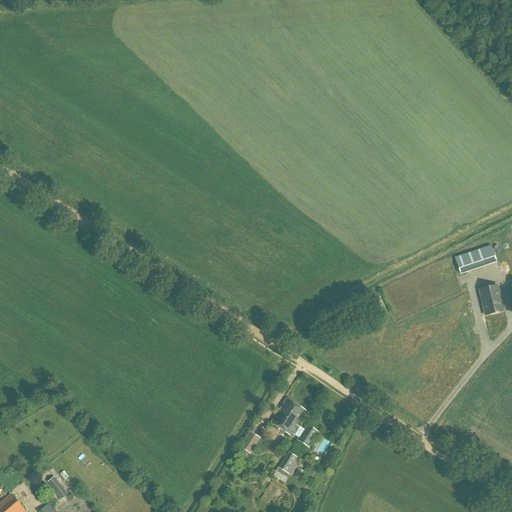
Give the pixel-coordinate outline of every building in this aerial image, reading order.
[(454,258),(459,275),(489,266),(488,265),(496,262),(491,246),(483,249),(483,248),(454,258)] [(479,290),(485,316),(503,311),(502,309),(504,309),(502,302),(501,302),(497,286),(479,290)] [(292,433),(299,438),(303,431),(297,426),(306,412),(286,399),(271,424),(290,436),(292,433)] [(297,441),(309,448),(318,433),(307,425),(303,431),(299,438),(297,441)] [(240,448),(250,454),(260,439),(250,432),(240,448)] [(328,458),(337,445),(328,438),(319,451),(328,458)] [(275,472),(288,479),(290,476),(291,476),(300,461),(288,453),(278,468),(277,468),(275,472)] [(47,482),(61,501),(68,495),(54,477),(47,482)] [(23,511),(24,511),(11,495),(0,504),(0,511),(23,511)]
